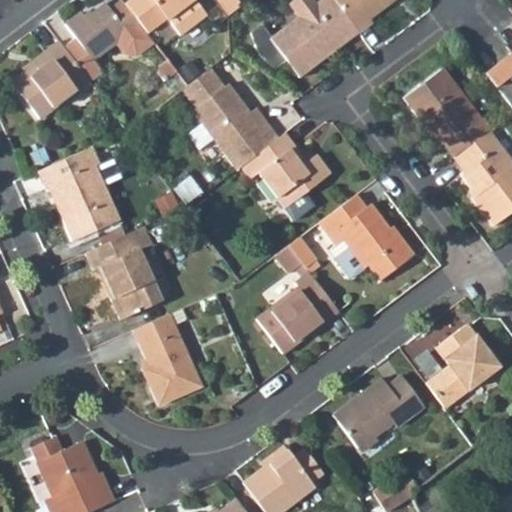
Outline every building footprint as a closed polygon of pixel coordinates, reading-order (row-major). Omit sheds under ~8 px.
[(98,68),(90,58),(115,40),(139,22),(121,0),(111,0),(106,4),(103,0),(100,0),(82,13),(79,7),(61,20),(72,35),(62,43),(87,76),(98,68)] [(151,0),(164,16),(165,16),(177,31),(203,11),(194,0),(151,0)] [(235,0),(216,0),(215,1),(227,17),(241,7),(235,0)] [(311,0),(295,12),(267,33),(258,22),(248,28),(252,51),(272,63),(281,57),(283,56),(297,74),(356,29),(333,0),(311,0)] [(285,0),(295,12),(311,0),(285,0)] [(333,0),(356,29),(373,16),(371,14),(389,0),(333,0)] [(139,22),(115,40),(122,50),(133,51),(151,38),(139,22)] [(42,47),(47,52),(24,70),(10,80),(37,115),(88,78),(87,76),(62,43),(56,36),(42,47)] [(42,47),(19,64),(24,70),(47,52),(42,47)] [(511,54),(487,75),(511,108),(511,54)] [(168,77),(176,71),(167,60),(155,68),(161,77),(168,77)] [(181,90),(193,106),(188,110),(200,125),(211,140),(234,171),(240,167),(279,138),(266,122),(261,126),(251,112),(227,82),(223,85),(209,68),(187,85),(181,90)] [(420,116),(428,128),(426,130),(438,145),(442,142),(452,156),(487,129),(441,70),(403,99),(417,118),(420,116)] [(261,126),(266,122),(256,108),(251,112),(261,126)] [(426,130),(428,128),(420,116),(417,118),(426,130)] [(211,140),(200,125),(187,135),(198,150),(211,140)] [(491,220),(511,203),(511,162),(487,129),(452,156),(463,171),(461,174),(474,191),(470,193),(491,220)] [(314,151),(305,158),(285,133),(279,138),(240,167),(247,176),(255,170),(276,197),(300,178),(308,188),(330,172),(314,151)] [(96,165),(100,163),(92,146),(35,172),(42,187),(45,185),(70,239),(120,217),(96,165)] [(356,194),(316,224),(333,246),(327,251),(348,278),(366,264),(377,278),(412,252),(390,224),(387,225),(369,201),(364,204),(356,194)] [(138,248),(150,243),(143,226),(131,231),(138,248)] [(117,318),(160,300),(138,248),(131,231),(82,253),(89,269),(95,267),(117,318)] [(301,236),(288,245),(302,263),(304,266),(317,257),(301,236)] [(288,245),(275,255),(288,274),(296,268),(302,263),(288,245)] [(304,266),(302,263),(296,268),(300,273),(306,268),(304,266)] [(300,273),(291,279),(295,285),(254,315),(281,351),(336,310),(306,268),(300,273)] [(154,405),(200,386),(168,313),(129,330),(144,366),(138,369),(154,405)] [(442,403),(495,363),(463,320),(444,334),(452,344),(437,355),(443,363),(437,367),(423,377),(442,403)] [(437,355),(452,344),(444,334),(429,345),(437,355)] [(408,357),(423,377),(437,367),(422,346),(408,357)] [(378,373),(330,410),(356,445),(374,432),(393,417),(397,423),(421,404),(396,371),(384,381),(378,373)] [(374,432),(356,445),(360,450),(378,437),(374,432)] [(89,511),(114,501),(100,470),(94,473),(80,440),(57,450),(51,436),(25,447),(32,461),(48,498),(41,501),(46,511),(89,511)] [(283,445),(279,440),(254,459),(258,463),(283,445)] [(273,511),(311,483),(308,480),(320,470),(299,444),(289,452),(283,445),(258,463),(240,477),(266,511),(273,511)] [(412,477),(410,475),(408,472),(404,471),(402,471),(397,472),(377,486),(388,505),(410,490),(413,486),(414,482),(413,480),(412,477)] [(216,507),(209,511),(247,511),(234,493),(216,507)] [(199,511),(209,511),(216,507),(212,502),(199,511)]
